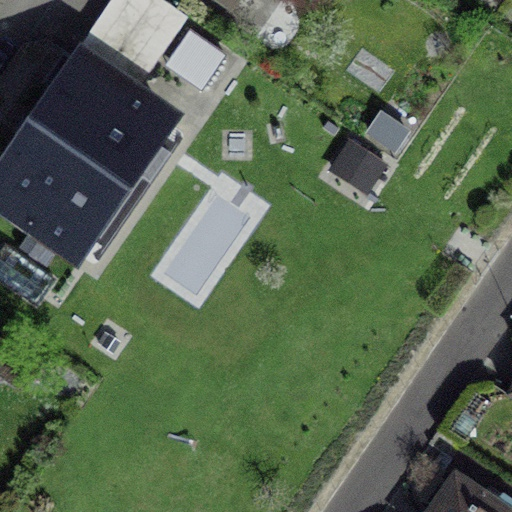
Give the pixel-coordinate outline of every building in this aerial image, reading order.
[(167,0),(120,0),(92,40),(158,85),(170,68),(194,32),(201,23),(167,0)] [(269,0),(223,0),(255,22),(269,0)] [(236,60),(194,32),(170,68),(212,96),(236,60)] [(196,119),(84,46),(0,177),(0,194),(106,263),(196,119)] [(6,247),(0,255),(0,279),(39,307),(57,281),(6,247)] [(511,511),(511,498),(471,469),(439,511),(511,511)]
